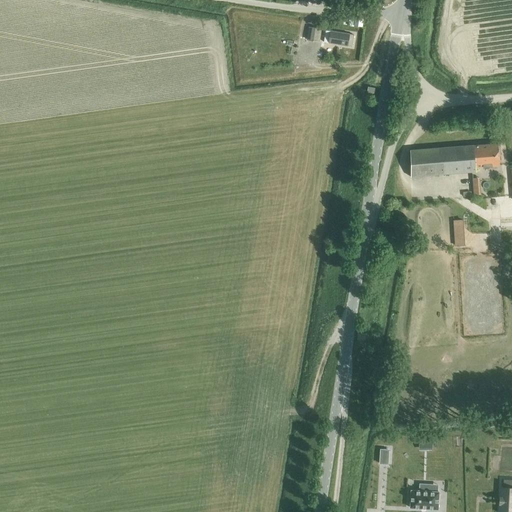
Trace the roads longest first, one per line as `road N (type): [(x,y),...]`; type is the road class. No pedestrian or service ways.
road 1 (tertiary): [(318,511),(362,238)]
road 2 (tertiary): [(362,238),(399,14)]
road 3 (tertiary): [(362,238),(395,138),(428,99)]
road 4 (track): [(289,411),(310,402),(353,300)]
